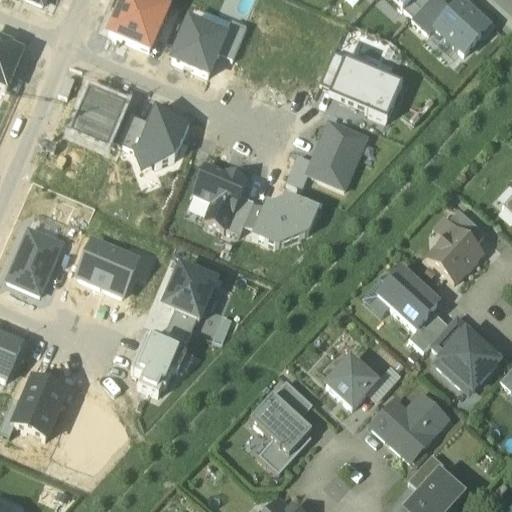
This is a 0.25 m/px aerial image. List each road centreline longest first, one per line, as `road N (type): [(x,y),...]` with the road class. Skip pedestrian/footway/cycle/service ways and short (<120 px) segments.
road 1 (residential): [(63,48),(282,140)]
road 2 (residential): [(63,48),(0,195)]
